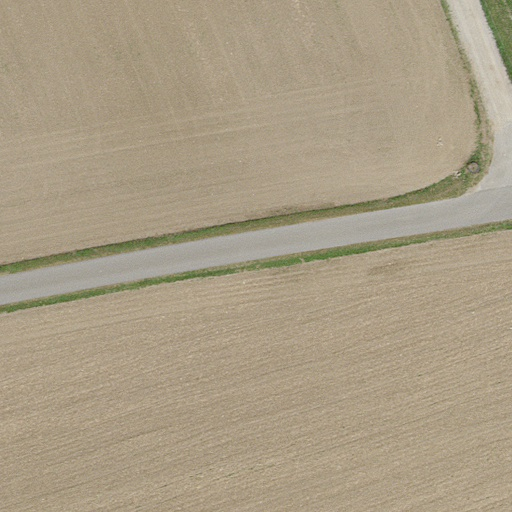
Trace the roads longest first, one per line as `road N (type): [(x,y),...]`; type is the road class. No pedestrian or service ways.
road 1 (track): [(0,288),(511,198)]
road 2 (track): [(465,0),(511,116)]
